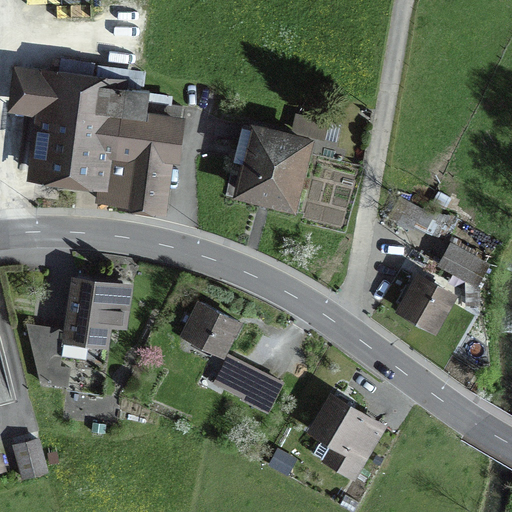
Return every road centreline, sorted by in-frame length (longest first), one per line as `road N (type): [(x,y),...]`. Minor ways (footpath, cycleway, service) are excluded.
road 1 (secondary): [(353,335),(266,281),(175,247),(92,233),(0,233)]
road 2 (unclassified): [(353,335),(406,0)]
road 3 (secondary): [(511,443),(353,335)]
